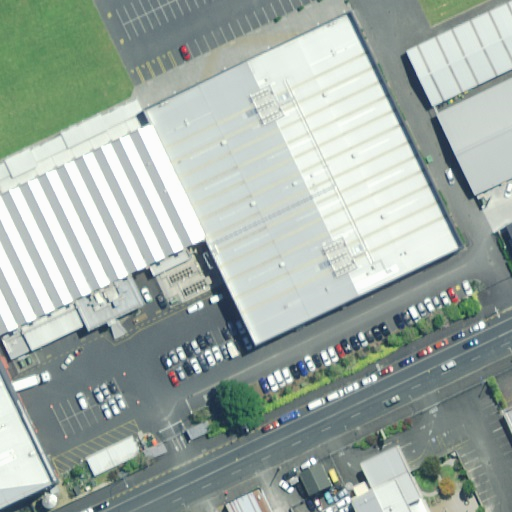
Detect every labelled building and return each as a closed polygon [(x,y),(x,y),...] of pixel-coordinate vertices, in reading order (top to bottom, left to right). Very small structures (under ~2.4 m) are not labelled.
[(511,78),(511,0),(508,0),(406,49),(438,114),(511,78)] [(462,245),(348,5),(150,100),(213,230),(264,337),(462,245)] [(511,180),(511,78),(438,114),(479,197),(511,180)] [(213,230),(150,100),(146,91),(0,162),(0,323),(3,330),(79,293),(94,325),(151,299),(135,267),(213,230)] [(0,503),(70,470),(3,330),(0,323),(0,503)] [(511,408),(503,413),(511,431),(511,408)] [(207,421),(185,432),(190,442),(212,431),(207,421)] [(96,478),(140,456),(131,439),(87,460),(96,478)] [(160,442),(144,450),(150,462),(166,453),(160,442)] [(411,511),(410,508),(423,502),(395,446),(360,464),(373,489),(351,500),(356,511),(411,511)] [(321,461),(297,474),(309,499),(334,487),(321,461)] [(270,511),(258,488),(229,503),(233,511),(270,511)]
